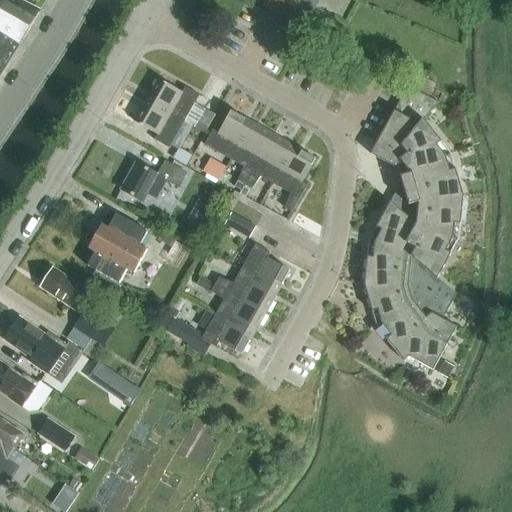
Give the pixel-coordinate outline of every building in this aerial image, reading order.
[(0,0),(0,12),(28,28),(39,11),(15,0),(0,0)] [(290,22),(301,0),(266,0),(263,7),(290,22)] [(0,33),(19,44),(28,28),(0,12),(0,33)] [(0,71),(1,72),(19,44),(0,33),(0,71)] [(299,50),(292,62),(300,66),(306,55),(299,50)] [(411,87),(429,97),(435,85),(416,76),(411,87)] [(146,101),(183,122),(199,95),(184,87),(181,92),(158,80),(146,101)] [(443,318),(450,305),(450,290),(449,288),(438,278),(451,253),(446,250),(452,238),(454,224),(458,224),(462,192),(455,169),(450,170),(446,157),(437,146),(441,142),(424,120),(438,103),(407,86),(370,154),(395,168),(402,163),(410,173),(400,176),(408,205),(404,213),(390,201),(376,227),(381,230),(374,242),(373,256),(367,256),(364,284),(372,312),(378,310),(382,323),(391,334),(386,338),(405,361),(409,356),(433,370),(453,334),(452,323),(443,318)] [(168,148),(183,122),(146,101),(134,122),(156,135),(153,140),(168,148)] [(214,116),(204,110),(193,128),(204,134),(214,116)] [(204,145),(230,160),(251,123),(230,111),(218,133),(213,130),(204,145)] [(251,123),(230,160),(243,167),(237,181),(244,185),(273,135),(251,123)] [(273,135),(244,185),(251,189),(260,177),(273,184),(294,147),(273,135)] [(294,147),(273,184),(290,194),(284,208),(292,212),(308,184),(303,181),(315,159),(294,147)] [(218,181),(226,168),(210,159),(202,172),(218,181)] [(156,175),(134,163),(119,190),(141,202),(146,193),(155,198),(164,181),(177,188),(185,174),(164,162),(156,175)] [(133,272),(146,249),(139,245),(147,231),(116,213),(108,228),(102,224),(89,247),(95,251),(87,265),(96,270),(94,273),(108,281),(110,278),(118,282),(126,268),(133,272)] [(249,239),(256,227),(231,213),(224,225),(249,239)] [(255,244),(240,271),(277,293),(290,270),(268,258),(271,252),(255,244)] [(76,309),(89,290),(52,267),(40,286),(76,309)] [(219,276),(215,285),(265,313),(277,293),(240,271),(233,283),(219,276)] [(265,313),(215,285),(214,285),(200,278),(196,286),(211,294),(213,292),(224,299),(216,313),(254,334),(265,313)] [(87,311),(75,331),(90,340),(102,321),(87,311)] [(216,313),(202,338),(217,347),(220,342),(242,354),(254,334),(216,313)] [(6,336),(4,340),(30,358),(28,362),(46,374),(66,346),(48,333),(45,337),(19,318),(12,328),(10,328),(6,334),(6,336)] [(195,331),(174,319),(166,333),(187,345),(195,331)] [(22,376),(0,360),(0,389),(22,405),(38,382),(24,372),(22,376)] [(0,438),(16,449),(25,436),(0,419),(0,438)] [(38,433),(65,452),(74,438),(47,420),(38,433)] [(201,450),(217,454),(225,427),(209,423),(201,450)] [(0,438),(0,476),(10,482),(19,468),(7,459),(13,449),(15,450),(16,449),(0,438)]
